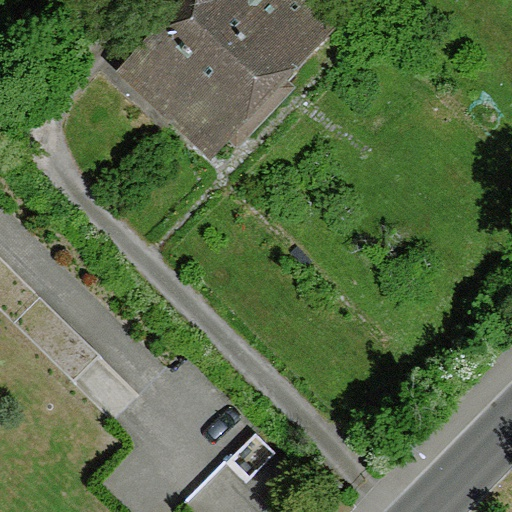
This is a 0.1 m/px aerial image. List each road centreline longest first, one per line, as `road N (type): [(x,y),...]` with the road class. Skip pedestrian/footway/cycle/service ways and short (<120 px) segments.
road 1 (unknown): [(375,508),(50,154),(55,104),(73,73),(145,0)]
road 2 (tertiary): [(511,416),(416,511)]
